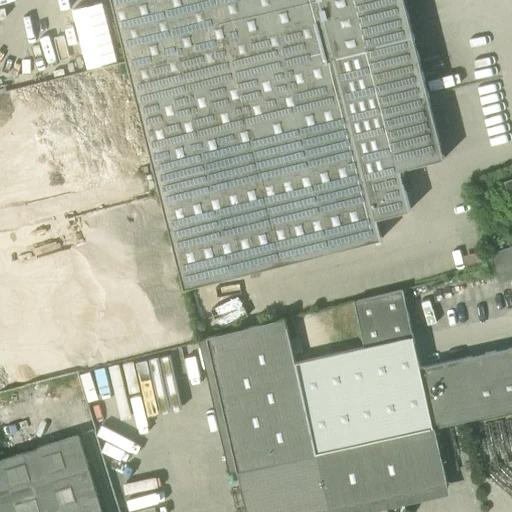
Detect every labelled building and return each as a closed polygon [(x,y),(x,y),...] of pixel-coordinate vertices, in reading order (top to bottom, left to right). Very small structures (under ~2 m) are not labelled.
[(112,0),(185,289),(382,240),(377,219),(411,210),(401,170),(425,164),(410,103),(430,99),(405,0),(112,0)] [(100,1),(69,10),(87,69),(118,60),(100,1)] [(410,103),(425,164),(445,159),(430,99),(410,103)] [(495,267),(497,273),(511,267),(511,246),(492,254),(495,267)] [(511,280),(511,267),(497,273),(500,285),(511,280)] [(355,302),(365,348),(414,337),(403,290),(355,302)] [(208,338),(238,473),(316,455),(296,363),(286,319),(208,338)] [(421,368),(414,337),(365,348),(296,363),(316,455),(433,429),(420,368),(421,368)] [(511,348),(421,368),(420,368),(433,429),(436,429),(511,411),(511,348)] [(337,511),(449,487),(436,429),(433,429),(316,455),(329,511),(337,511)] [(0,511),(103,511),(80,434),(0,458),(0,511)] [(329,511),(316,455),(238,473),(247,511),(329,511)]
